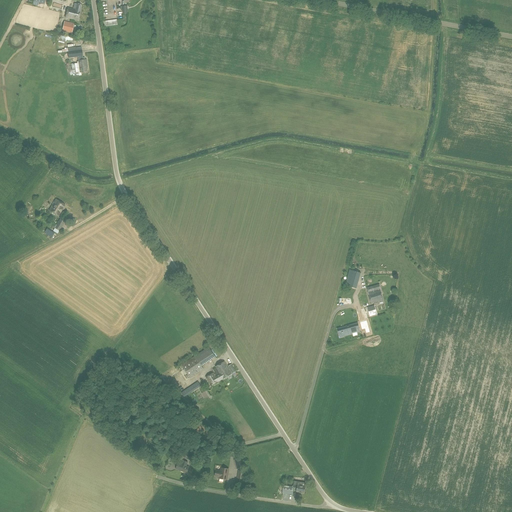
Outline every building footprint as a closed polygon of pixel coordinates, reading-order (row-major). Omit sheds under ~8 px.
[(66,18),(78,21),(82,5),(77,4),(76,10),(68,8),(66,18)] [(72,33),(74,24),(65,22),(62,31),(72,33)] [(68,51),(68,58),(83,57),(81,48),(73,49),(73,50),(68,51)] [(79,61),(79,63),(80,73),(87,72),(86,66),(87,66),(87,60),(79,61)] [(80,73),(79,63),(71,64),(73,76),(79,76),(78,73),(80,73)] [(53,205),(62,211),(65,205),(56,199),(53,205)] [(59,216),(62,211),(53,205),(49,210),(59,216)] [(65,223),(59,219),(57,224),(55,223),(52,228),(60,232),(65,223)] [(360,277),(349,274),(347,282),(357,284),(360,277)] [(383,300),(379,285),(367,288),(371,303),(383,300)] [(374,306),(367,308),(369,317),(376,315),(374,306)] [(389,320),(387,315),(378,318),(380,323),(389,320)] [(366,320),(360,322),(362,330),(365,329),(366,333),(370,332),(366,320)] [(358,323),(348,326),(347,326),(337,329),(339,329),(340,333),(342,332),(343,335),(360,331),(358,323)] [(209,347),(195,356),(201,366),(215,357),(209,347)] [(204,369),(201,366),(195,356),(182,365),(190,378),(204,369)] [(219,372),(214,374),(214,373),(206,377),(211,386),(223,379),(223,380),(232,375),(225,362),(216,366),(219,372)] [(201,386),(198,382),(182,393),(184,398),(201,386)] [(195,456),(183,451),(182,456),(186,457),(185,459),(192,461),(192,460),(195,461),(196,457),(195,456)] [(274,463),(278,467),(282,463),(278,460),(279,459),(276,456),(275,457),(270,452),(259,455),(260,459),(270,456),(271,457),(269,459),(274,464),(274,463)] [(242,459),(236,460),(238,469),(244,467),(242,459)] [(178,463),(176,469),(187,473),(189,468),(186,468),(187,466),(186,466),(188,462),(183,461),(182,464),(178,463)] [(216,470),(215,476),(220,477),(220,478),(227,479),(229,469),(221,468),(221,471),(216,470)] [(305,493),(306,483),(294,481),(293,486),(293,488),(297,488),(297,492),(305,493)]
